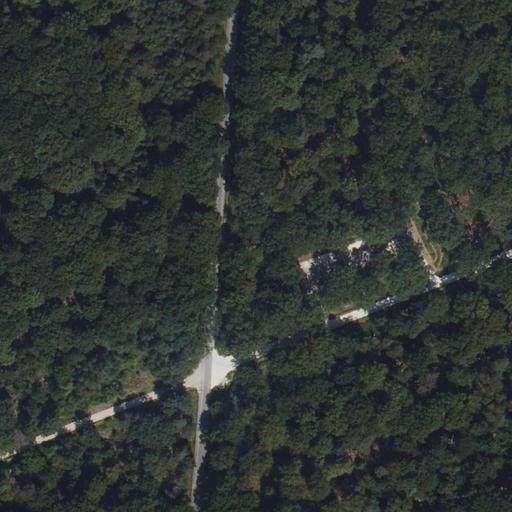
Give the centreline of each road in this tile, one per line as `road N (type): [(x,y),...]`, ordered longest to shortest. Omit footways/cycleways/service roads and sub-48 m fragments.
road 1 (unclassified): [(236,0),(204,375)]
road 2 (unclassified): [(511,253),(204,375)]
road 3 (track): [(204,375),(0,457)]
road 4 (unclassified): [(204,375),(195,511)]
